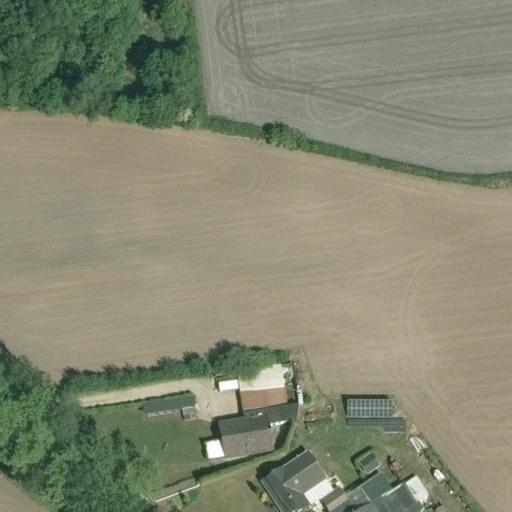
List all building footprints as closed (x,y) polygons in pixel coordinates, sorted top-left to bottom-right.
[(234,388),(237,406),(283,398),(280,380),(234,388)] [(273,452),(268,426),(299,422),(298,408),(266,413),(267,418),(220,426),(226,460),(273,452)] [(202,455),(219,453),(216,435),(199,438),(202,455)] [(354,453),(366,465),(378,454),(366,441),(354,453)] [(307,455),(263,484),(281,511),(302,511),(309,507),(301,497),(325,481),(307,455)] [(422,511),(417,503),(404,484),(370,507),(371,508),(364,511),(422,511)] [(339,490),(321,502),(326,511),(340,511),(349,506),(339,490)]
